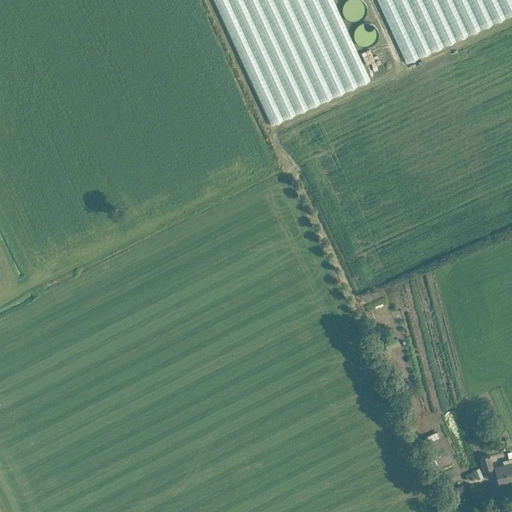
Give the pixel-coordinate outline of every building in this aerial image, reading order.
[(437,437),(446,434),(444,428),(435,431),(437,437)] [(493,468),(490,455),(480,457),(483,470),(493,468)] [(511,457),(503,460),(504,465),(495,467),(499,484),(511,480),(511,457)] [(473,471),(465,475),(467,480),(471,479),(470,476),(475,474),(473,471)] [(451,498),(452,498),(454,508),(467,505),(462,485),(448,489),(451,498)]
